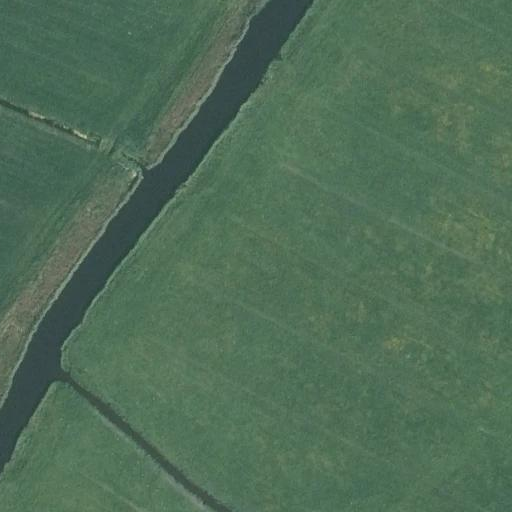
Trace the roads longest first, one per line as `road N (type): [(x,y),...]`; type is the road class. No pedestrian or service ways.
road 1 (track): [(115,142),(0,310)]
road 2 (track): [(115,142),(210,0)]
